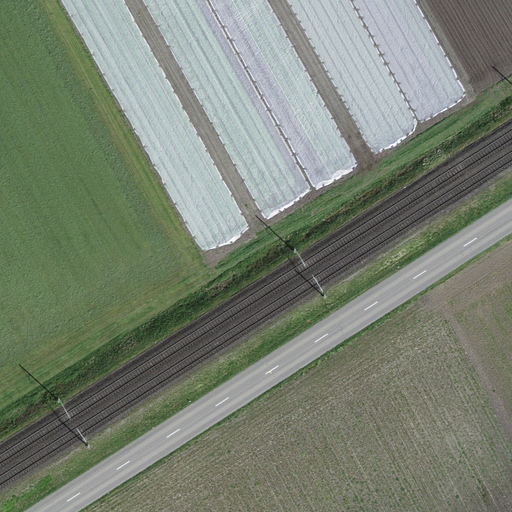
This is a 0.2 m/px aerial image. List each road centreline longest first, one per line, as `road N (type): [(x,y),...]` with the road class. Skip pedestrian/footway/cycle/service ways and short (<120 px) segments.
road 1 (track): [(511,89),(0,411)]
road 2 (tertiary): [(511,216),(49,511)]
